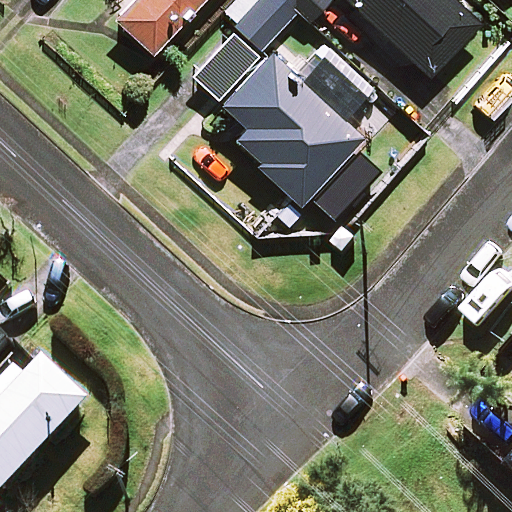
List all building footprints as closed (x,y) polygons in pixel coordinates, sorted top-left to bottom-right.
[(187,0),(116,0),(105,12),(143,48),(187,0)] [(317,0),(225,0),(217,9),(254,45),(291,7),(301,16),(317,0)] [(470,15),(454,0),(344,0),(418,70),(470,15)] [(250,54),(225,30),(186,71),(232,114),(221,125),(254,156),(249,161),(290,199),(352,133),(259,45),(250,54)] [(0,351),(8,344),(0,335),(0,351)] [(0,494),(83,407),(29,355),(0,385),(0,494)]
